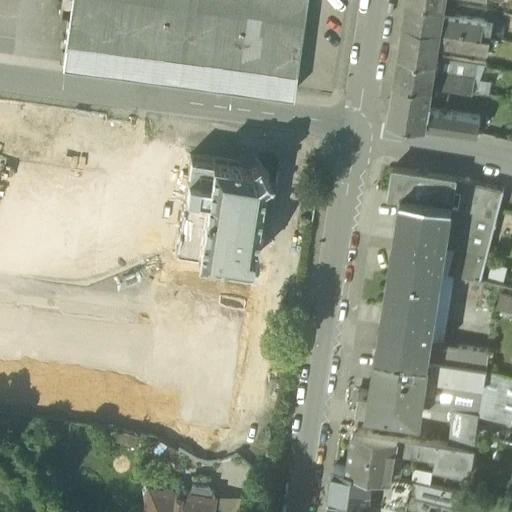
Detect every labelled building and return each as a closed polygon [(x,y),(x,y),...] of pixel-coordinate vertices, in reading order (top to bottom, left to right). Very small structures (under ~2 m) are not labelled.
[(291,93),(303,0),(60,0),(59,13),(67,14),(61,61),(291,93)] [(408,0),(405,20),(442,26),(444,13),(446,1),(441,0),(408,0)] [(485,19),(444,13),(442,26),(491,34),(493,24),(484,23),(485,19)] [(438,51),(439,41),(442,26),(405,20),(401,46),(437,52),(438,51)] [(491,34),(442,26),(439,41),(489,49),(491,34)] [(491,34),(489,49),(497,50),(499,36),(491,34)] [(442,55),(437,52),(401,46),(400,51),(437,57),(442,55)] [(396,77),(433,83),(435,69),(437,57),(400,51),(396,76),(396,77)] [(437,57),(435,69),(476,76),(478,61),(442,55),(437,57)] [(476,76),(476,77),(480,78),(485,63),(478,61),(476,76)] [(433,83),(474,90),(476,77),(476,76),(435,69),(433,83)] [(390,117),(426,123),(430,99),(433,83),(396,77),(396,78),(394,88),(392,105),(391,105),(390,115),(390,117)] [(491,80),(480,78),(476,77),(474,90),(489,92),(491,80)] [(431,99),(430,99),(426,123),(478,132),(481,115),(430,107),(431,99)] [(249,263),(253,235),(261,181),(269,174),(256,158),(249,164),(189,154),(175,252),(249,263)] [(390,193),(402,195),(402,193),(452,201),(452,203),(496,214),(497,214),(504,188),(455,176),(394,167),(390,193)] [(276,183),(261,181),(253,235),(267,237),(276,183)] [(388,289),(380,334),(430,342),(442,268),(446,244),(452,203),(452,201),(402,193),(402,195),(391,271),(390,270),(387,289),(388,289)] [(90,213),(0,201),(0,250),(82,262),(90,213)] [(496,214),(452,203),(446,244),(486,254),(496,214)] [(486,254),(446,244),(442,268),(456,272),(479,278),(486,254)] [(491,261),(487,276),(504,281),(508,265),(491,261)] [(456,272),(442,268),(430,342),(445,344),(456,272)] [(511,293),(501,290),(497,306),(511,309),(511,293)] [(200,304),(197,327),(238,332),(241,310),(200,304)] [(23,316),(0,312),(0,355),(17,358),(21,328),(23,316)] [(69,322),(46,319),(45,331),(40,361),(63,364),(69,322)] [(92,326),(69,322),(63,364),(86,367),(92,326)] [(115,329),(92,326),(86,367),(109,370),(115,329)] [(197,327),(193,350),(234,355),(238,332),(197,327)] [(16,364),(28,365),(33,330),(21,328),(17,358),(16,364)] [(138,332),(115,329),(109,370),(132,373),(137,344),(138,332)] [(45,331),(33,330),(28,365),(40,367),(40,361),(45,331)] [(428,358),(430,342),(380,334),(378,350),(428,358)] [(445,344),(430,342),(428,358),(456,362),(459,346),(445,344)] [(149,345),(137,344),(132,373),(132,379),(144,381),(149,345)] [(161,347),(149,345),(144,381),(156,383),(161,347)] [(456,362),(487,367),(489,350),(459,346),(456,362)] [(193,350),(190,373),(231,378),(234,355),(193,350)] [(371,409),(419,417),(421,403),(426,376),(427,369),(428,358),(378,350),(372,392),(360,390),(357,408),(371,410),(371,409)] [(435,377),(483,384),(484,384),(487,367),(456,362),(428,358),(427,369),(432,370),(432,373),(435,377)] [(511,373),(487,367),(484,384),(483,384),(479,412),(480,412),(479,413),(511,421),(511,373)] [(426,376),(421,403),(454,408),(479,412),(483,384),(435,377),(432,373),(432,370),(427,369),(426,376)] [(190,373),(187,396),(228,401),(231,378),(190,373)] [(187,396),(184,418),(221,424),(225,424),(228,401),(187,396)] [(449,443),(474,447),(477,432),(479,413),(480,412),(479,412),(454,408),(449,443)] [(221,424),(184,418),(182,430),(220,436),(221,424)] [(392,477),(397,449),(399,436),(354,429),(348,468),(374,472),(392,477)] [(449,443),(399,436),(397,449),(406,451),(437,455),(435,467),(471,472),(474,447),(449,443)] [(397,449),(392,477),(402,479),(406,451),(397,449)] [(335,466),(330,497),(369,503),(374,472),(348,468),(335,466)] [(413,468),(412,481),(431,485),(433,471),(413,468)] [(406,511),(465,511),(466,509),(472,511),(475,496),(467,495),(467,494),(431,485),(412,481),(402,479),(392,477),(374,472),(369,503),(406,511)] [(211,511),(213,502),(207,501),(209,486),(177,480),(176,487),(165,486),(153,479),(149,480),(145,482),(142,487),(141,494),(144,498),(141,511),(211,511)] [(330,497),(327,511),(367,511),(369,503),(330,497)] [(406,511),(369,503),(367,511),(406,511)]
